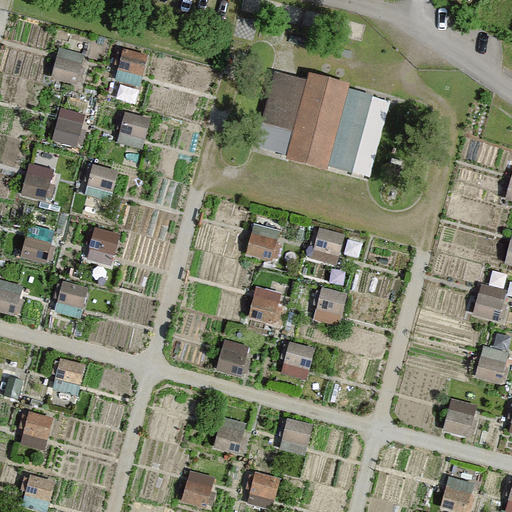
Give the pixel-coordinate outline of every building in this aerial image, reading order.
[(148,54),(124,48),(124,51),(120,66),(119,69),(142,75),(148,54)] [(57,58),(81,65),(84,55),(60,49),(57,58)] [(118,50),(115,64),(120,66),(124,51),(118,50)] [(57,58),(52,78),(76,84),(76,82),(80,68),(81,65),(57,58)] [(142,75),(119,69),(116,80),(139,86),(142,75)] [(290,156),(310,80),(276,71),(256,147),(290,156)] [(310,80),(290,156),(327,166),(347,90),(310,80)] [(373,96),(347,90),(327,166),(353,173),(373,96)] [(59,120),(83,126),(85,117),(62,111),(59,120)] [(150,118),(127,112),(126,115),(122,130),(121,133),(145,139),(150,118)] [(121,113),(117,128),(122,130),(126,115),(121,113)] [(59,120),(54,141),(78,147),(78,144),(82,130),(83,126),(59,120)] [(145,139),(121,133),(119,144),(142,150),(145,139)] [(27,174),(51,181),(54,171),(30,165),(27,174)] [(118,171),(94,165),(94,168),(90,183),(89,186),(112,192),(118,171)] [(89,167),(85,181),(90,183),(94,168),(89,167)] [(27,174),(22,194),(46,200),(47,198),(50,184),(51,181),(27,174)] [(112,192),(89,186),(86,195),(110,201),(112,192)] [(253,235),(277,241),(280,231),(256,225),(253,235)] [(27,237),(51,243),(54,232),(30,226),(27,237)] [(345,235),(321,228),(320,231),(316,246),(315,250),(339,256),(345,235)] [(119,235),(96,229),(95,231),(92,246),(91,250),(114,256),(119,235)] [(90,230),(86,245),(92,246),(95,231),(90,230)] [(315,230),(311,244),(316,246),(320,231),(315,230)] [(253,235),(248,254),(272,261),(273,258),(276,244),(277,241),(253,235)] [(27,237),(22,257),(46,263),(47,260),(50,246),(51,243),(27,237)] [(114,256),(91,250),(88,259),(112,265),(114,256)] [(339,256),(315,250),(313,259),(337,266),(339,256)] [(0,290),(20,296),(22,287),(0,280),(0,290)] [(87,288),(64,282),(63,285),(59,300),(58,303),(81,309),(87,288)] [(58,284),(54,299),(59,300),(63,285),(58,284)] [(481,295),(505,301),(508,292),(484,285),(481,295)] [(255,297),(279,304),(281,294),(257,288),(255,297)] [(347,296),(323,289),(323,292),(319,307),(318,309),(342,316),(347,296)] [(0,290),(0,311),(14,316),(15,313),(19,299),(20,296),(0,290)] [(318,291),(314,305),(319,307),(323,292),(318,291)] [(481,295),(476,315),(500,321),(500,318),(504,304),(505,301),(481,295)] [(255,297),(250,317),(273,323),(274,321),(278,307),(279,304),(255,297)] [(81,309),(58,303),(56,312),(79,318),(81,309)] [(342,316),(318,309),(315,320),(339,326),(342,316)] [(223,351),(247,358),(250,348),(226,342),(223,351)] [(314,350),(290,344),(290,347),(286,361),(285,364),(309,370),(314,350)] [(284,345),(281,360),(286,361),(290,347),(284,345)] [(483,358),(507,364),(509,355),(485,348),(483,358)] [(223,351),(218,371),(242,378),(243,375),(246,361),(247,358),(223,351)] [(483,358),(477,377),(501,384),(502,381),(506,367),(507,364),(483,358)] [(57,359),(53,374),(58,376),(62,361),(57,359)] [(86,365),(63,359),(62,361),(58,376),(57,379),(81,385),(86,365)] [(309,370),(285,364),(283,373),(307,379),(309,370)] [(81,385),(57,379),(55,389),(78,395),(81,385)] [(451,411),(475,417),(477,408),(453,401),(451,411)] [(451,411),(445,430),(469,437),(470,434),(474,420),(475,417),(451,411)] [(24,413),(21,428),(26,430),(29,415),(24,413)] [(53,419),(30,413),(29,415),(26,430),(25,433),(48,439),(53,419)] [(221,429),(244,435),(247,426),(223,419),(221,429)] [(313,427),(289,421),(288,424),(284,438),(284,441),(307,447),(313,427)] [(283,422),(279,437),(284,438),(288,424),(283,422)] [(221,429),(215,448),(239,455),(240,452),(244,438),(244,435),(221,429)] [(48,439),(25,433),(22,443),(45,449),(48,439)] [(307,447),(284,441),(281,450),(305,456),(307,447)] [(189,482),(212,488),(215,479),(191,473),(189,482)] [(280,480),(256,474),(255,477),(252,492),(251,494),(275,500),(280,480)] [(55,481),(32,475),(31,477),(27,492),(26,495),(50,502),(55,481)] [(26,476),(22,491),(27,492),(31,477),(26,476)] [(250,476),(247,490),(252,492),(255,477),(250,476)] [(448,489),(472,495),(474,486),(450,480),(448,489)] [(189,482),(183,502),(207,508),(208,505),(212,491),(212,488),(189,482)] [(448,489),(443,509),(454,511),(467,511),(471,498),(472,495),(448,489)] [(275,500),(251,494),(249,503),(272,509),(275,500)] [(50,502),(26,495),(24,505),(47,511),(50,502)]
